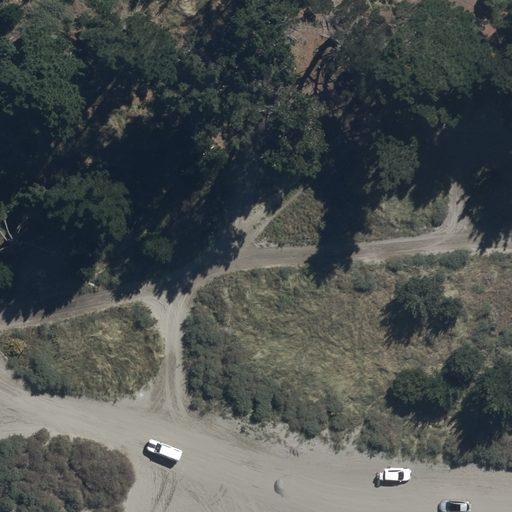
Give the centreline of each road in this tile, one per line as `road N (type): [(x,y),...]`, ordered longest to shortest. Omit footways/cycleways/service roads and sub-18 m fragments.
road 1 (track): [(0,315),(223,263),(362,246),(511,242)]
road 2 (track): [(249,260),(438,0)]
